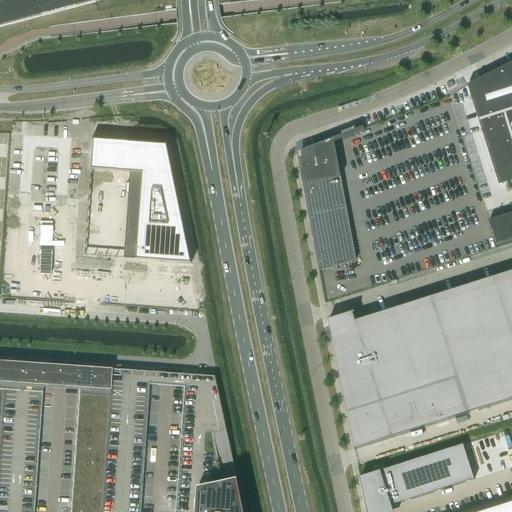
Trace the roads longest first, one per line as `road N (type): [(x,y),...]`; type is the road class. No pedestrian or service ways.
road 1 (unclassified): [(347,511),(278,164),(282,139),(511,36)]
road 2 (unclassified): [(0,355),(164,369),(190,369),(203,355),(201,334),(188,322),(0,307)]
road 3 (primary): [(207,146),(281,511)]
road 4 (primary): [(302,511),(233,172)]
road 5 (secondary): [(293,71),(407,50),(506,0)]
road 6 (secondary): [(471,0),(383,41),(287,57)]
road 7 (unclassified): [(167,71),(0,88)]
road 8 (unknown): [(130,366),(117,511)]
road 9 (unclassified): [(0,107),(126,96)]
road 10 (primary): [(233,172),(248,106),(293,71)]
